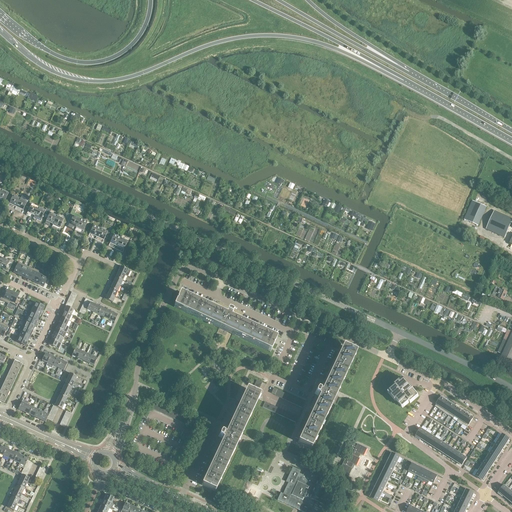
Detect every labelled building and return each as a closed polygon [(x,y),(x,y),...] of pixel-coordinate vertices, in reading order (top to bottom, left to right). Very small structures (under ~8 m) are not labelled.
[(22,89),(20,93),(28,97),(30,93),(22,89)] [(116,161),(125,166),(128,161),(119,156),(116,161)] [(153,172),(149,179),(156,182),(159,176),(153,172)] [(8,194),(1,190),(0,193),(0,203),(3,205),(6,200),(7,200),(8,197),(7,197),(8,194)] [(15,210),(20,199),(13,196),(11,199),(9,201),(10,202),(9,204),(8,207),(15,210)] [(491,197),(489,202),(497,206),(508,211),(508,212),(511,214),(511,206),(508,205),(491,197)] [(27,202),(20,199),(15,210),(21,214),(23,211),(24,208),(25,209),(26,206),(25,206),(27,202)] [(473,201),(464,219),(478,226),(486,207),(473,201)] [(28,213),(26,216),(33,219),(38,208),(31,204),(30,208),(29,207),(28,210),(29,210),(27,213),(28,213)] [(334,211),(340,214),(343,207),(337,204),(334,211)] [(38,208),(33,219),(40,222),(41,219),(42,219),(43,217),(44,217),(45,215),(46,215),(49,210),(46,209),(45,211),(38,208)] [(46,222),(45,225),(52,228),(57,216),(50,213),(51,211),(49,210),(46,215),(47,216),(46,218),(47,219),(46,222)] [(511,219),(494,211),(486,229),(504,237),(511,224),(511,219)] [(370,218),(355,212),(354,216),(359,219),(357,225),(360,226),(363,220),(368,222),(370,218)] [(57,216),(52,228),(59,231),(60,228),(62,229),(65,224),(66,223),(67,221),(68,218),(65,217),(58,214),(57,216)] [(75,231),(80,220),(73,216),(72,219),(71,219),(70,222),(71,222),(69,225),(70,225),(68,227),(75,231)] [(87,223),(80,220),(75,231),(82,234),(83,231),(85,229),(87,226),(86,226),(87,223)] [(367,228),(373,231),(376,223),(370,221),(367,228)] [(460,225),(457,231),(466,235),(469,229),(460,225)] [(90,234),(88,237),(95,240),(101,229),(94,226),(92,229),(91,228),(90,231),(91,231),(90,234)] [(101,229),(95,240),(102,243),(104,240),(104,241),(105,238),(106,238),(107,236),(109,237),(111,234),(108,232),(101,229)] [(110,244),(109,246),(116,250),(121,238),(114,235),(111,234),(110,237),(111,238),(110,241),(111,241),(110,244)] [(121,238),(116,250),(122,253),(124,250),(125,248),(126,248),(127,245),(126,245),(128,242),(121,238)] [(9,261),(4,259),(0,268),(5,270),(5,271),(8,273),(13,261),(11,260),(10,261),(9,261)] [(19,262),(14,273),(19,275),(24,265),(19,262)] [(24,265),(19,275),(24,277),(29,267),(24,265)] [(121,267),(119,266),(118,268),(120,269),(118,272),(125,275),(128,277),(130,271),(121,267)] [(29,267),(24,277),(29,280),(33,269),(29,267)] [(33,269),(29,280),(33,282),(39,271),(33,269)] [(39,271),(33,282),(38,284),(43,273),(39,271)] [(125,275),(118,272),(116,276),(115,275),(114,277),(122,281),(125,275)] [(43,273),(38,284),(43,287),(49,276),(43,273)] [(122,281),(114,277),(113,279),(115,280),(113,283),(120,286),(122,281)] [(381,298),(387,281),(380,279),(379,281),(376,280),(370,294),(381,298)] [(392,287),(391,288),(399,291),(401,287),(388,282),(387,285),(392,287)] [(120,286),(113,283),(111,287),(110,286),(109,288),(117,292),(120,286)] [(494,291),(492,295),(494,296),(498,298),(503,300),(507,293),(506,292),(508,289),(503,287),(501,290),(496,288),(494,291)] [(117,292),(109,288),(108,290),(110,291),(108,294),(115,297),(117,292)] [(3,294),(0,299),(0,300),(8,304),(13,293),(8,291),(6,295),(3,294)] [(13,293),(8,304),(16,308),(19,301),(16,300),(18,296),(13,293)] [(115,297),(108,294),(106,298),(105,297),(104,299),(112,303),(115,297)] [(236,320),(233,319),(236,314),(228,310),(228,311),(215,306),(213,309),(180,294),(174,307),(230,333),(270,352),(276,339),(236,320)] [(88,307),(87,310),(92,313),(96,305),(93,304),(93,302),(91,301),(90,304),(88,307)] [(33,302),(31,307),(41,312),(44,307),(41,306),(42,304),(39,303),(38,304),(33,302)] [(445,316),(448,317),(451,310),(437,304),(435,311),(441,313),(440,316),(444,318),(445,316)] [(98,315),(102,307),(100,306),(99,307),(96,305),(92,313),(98,315)] [(74,310),(71,308),(65,306),(64,308),(66,309),(64,312),(71,315),(74,310)] [(31,307),(29,312),(39,317),(41,312),(31,307)] [(104,307),(102,307),(98,315),(103,318),(107,310),(103,309),(104,307)] [(109,320),(113,312),(111,311),(110,312),(107,310),(103,318),(109,320)] [(27,317),(26,317),(37,322),(39,317),(29,312),(27,317)] [(71,315),(64,312),(63,316),(61,315),(60,317),(69,321),(71,315)] [(115,313),(113,312),(109,320),(114,323),(118,316),(114,314),(115,313)] [(26,316),(24,322),(35,327),(37,322),(26,317),(27,317),(26,316)] [(69,321),(60,317),(59,319),(61,320),(59,323),(66,326),(69,321)] [(483,332),(485,326),(474,321),(471,328),(476,330),(483,332)] [(24,322),(22,327),(32,332),(35,327),(24,322)] [(69,328),(66,326),(59,323),(57,327),(56,326),(55,328),(66,333),(69,328)] [(3,324),(0,330),(0,335),(3,337),(8,326),(3,324)] [(20,331),(20,332),(30,336),(32,332),(22,327),(20,331)] [(66,333),(55,328),(54,330),(56,331),(54,334),(64,338),(66,333)] [(511,331),(508,330),(498,353),(502,355),(501,358),(511,362),(511,331)] [(19,331),(17,336),(17,337),(17,336),(28,341),(30,336),(20,332),(20,331),(19,331)] [(64,338),(54,334),(52,337),(51,337),(50,339),(61,344),(64,338)] [(17,337),(15,342),(25,346),(28,341),(17,336),(17,337)] [(61,344),(50,339),(49,341),(50,341),(49,345),(56,348),(58,350),(61,344)] [(311,449),(332,403),(337,394),(356,353),(343,346),(323,388),(322,389),(318,387),(314,394),(315,395),(309,407),(313,409),(303,430),(300,428),(295,438),(299,440),(298,442),(311,449)] [(77,358),(81,351),(75,349),(72,356),(77,358)] [(83,361),(86,354),(81,351),(77,358),(83,361)] [(48,363),(51,355),(49,354),(49,355),(45,354),(42,361),(47,363),(48,363)] [(89,363),(92,356),(86,354),(83,361),(89,363)] [(53,366),(56,359),(53,357),(54,356),(51,355),(48,363),(47,363),(46,366),(52,368),(53,366)] [(94,366),(97,359),(92,356),(89,363),(94,366)] [(59,368),(62,360),(60,359),(60,360),(56,359),(53,366),(59,368)] [(64,361),(62,360),(59,368),(64,371),(67,364),(64,362),(64,361)] [(0,400),(3,402),(13,381),(21,364),(16,362),(0,394),(0,400)] [(70,374),(68,373),(67,375),(69,376),(67,379),(74,382),(77,377),(70,373),(70,374)] [(390,391),(388,393),(395,401),(396,400),(399,405),(401,403),(404,407),(409,402),(410,403),(415,399),(413,398),(417,395),(413,390),(403,378),(395,385),(396,386),(390,391)] [(74,382),(67,379),(66,382),(64,382),(63,384),(72,388),(74,382)] [(72,388),(63,384),(63,386),(64,386),(62,390),(69,393),(72,388)] [(260,395),(257,394),(252,391),(247,389),(245,392),(242,390),(237,400),(241,402),(238,407),(234,405),(230,415),(233,417),(227,430),(227,432),(222,430),(218,437),(219,438),(213,450),(217,452),(202,485),(215,492),(241,436),(258,399),(260,395)] [(69,393),(62,390),(61,393),(59,393),(58,394),(67,398),(69,393)] [(67,398),(58,394),(57,396),(59,397),(57,401),(64,404),(67,398)] [(442,396),(435,407),(440,410),(446,400),(447,399),(442,396)] [(24,412),(27,405),(28,402),(23,400),(18,409),(24,412)] [(446,400),(440,410),(444,413),(450,403),(446,400)] [(64,404),(57,401),(56,404),(54,403),(53,406),(59,408),(62,410),(64,404)] [(450,403),(444,413),(449,416),(455,406),(450,403)] [(29,415),(33,408),(27,405),(24,412),(29,415)] [(455,406),(449,416),(453,419),(455,417),(459,409),(455,406)] [(35,417),(38,410),(33,408),(29,415),(35,417)] [(459,409),(455,417),(459,419),(464,412),(459,409)] [(40,420),(43,413),(38,410),(35,417),(40,420)] [(47,419),(48,417),(49,415),(46,414),(47,411),(45,410),(43,413),(40,420),(46,422),(47,419)] [(459,419),(458,421),(462,424),(468,415),(464,412),(459,419)] [(468,415),(462,424),(467,427),(473,418),(468,415)] [(421,428),(415,437),(420,440),(421,439),(426,431),(421,428)] [(426,431),(421,439),(425,442),(430,434),(432,432),(427,429),(426,432),(426,431)] [(430,434),(425,442),(430,445),(435,437),(430,434)] [(502,434),(499,439),(506,444),(509,439),(502,434)] [(435,437),(430,445),(434,448),(439,440),(441,438),(436,435),(435,437)] [(496,438),(493,442),(496,444),(503,449),(506,444),(499,439),(496,438)] [(439,440),(434,448),(439,451),(444,443),(439,440)] [(342,465),(339,471),(348,476),(351,469),(353,469),(354,465),(356,466),(359,459),(358,458),(360,454),(363,456),(366,449),(357,445),(356,446),(347,442),(346,444),(343,452),(347,454),(342,465)] [(444,443),(439,451),(443,454),(448,446),(444,443)] [(496,444),(493,448),(500,453),(503,449),(496,444)] [(448,446),(443,454),(448,457),(453,449),(448,446)] [(490,447),(487,451),(490,453),(497,458),(500,453),(493,448),(490,447)] [(7,448),(3,456),(9,459),(12,451),(9,450),(9,448),(7,448)] [(453,449),(448,457),(452,460),(457,452),(453,449)] [(12,451),(9,459),(14,461),(18,453),(16,452),(16,453),(12,451)] [(457,452),(452,460),(457,462),(462,455),(457,452)] [(18,453),(14,461),(20,464),(23,457),(20,455),(20,453),(18,453)] [(388,458),(389,459),(397,462),(400,457),(391,453),(388,458)] [(490,453),(487,457),(495,462),(497,458),(490,453)] [(462,455),(457,462),(462,466),(467,458),(462,455)] [(20,464),(18,466),(24,468),(25,466),(26,463),(28,460),(28,461),(29,458),(27,457),(26,458),(23,457),(20,464)] [(487,457),(484,462),(492,467),(495,462),(487,457)] [(389,459),(387,463),(395,467),(397,462),(389,459)] [(484,462),(481,466),(489,471),(492,467),(484,462)] [(392,472),(395,467),(387,463),(384,468),(392,472)] [(413,464),(409,472),(414,474),(418,466),(413,464)] [(418,466),(414,474),(419,477),(422,469),(418,466)] [(481,466),(478,471),(486,476),(489,471),(481,466)] [(314,500),(324,480),(316,476),(305,471),(303,475),(302,475),(302,476),(298,474),(299,471),(292,468),(286,482),(288,483),(283,494),(280,493),(277,500),(302,511),(319,511),(323,505),(314,500)] [(390,477),(392,472),(384,468),(382,473),(390,477)] [(419,477),(417,480),(422,482),(423,479),(427,471),(422,469),(419,477)] [(476,469),(472,475),(475,476),(484,481),(487,476),(486,476),(478,471),(476,469)] [(427,471),(423,479),(428,481),(432,473),(427,471)] [(388,482),(390,477),(382,473),(380,478),(388,482)] [(432,473),(428,481),(433,484),(437,476),(432,473)] [(20,480),(27,484),(29,478),(27,477),(21,474),(20,476),(21,477),(20,480)] [(385,487),(388,482),(380,478),(377,483),(385,487)] [(17,483),(16,485),(24,489),(27,484),(20,480),(19,481),(18,484),(17,483)] [(383,492),(385,487),(377,483),(375,488),(383,492)] [(16,488),(15,491),(22,494),(24,489),(16,485),(15,487),(16,488)] [(504,486),(498,493),(502,497),(503,496),(509,489),(504,486)] [(381,496),(383,492),(375,488),(373,492),(381,496)] [(511,491),(509,489),(503,496),(507,499),(511,493),(511,491)] [(474,494),(466,490),(463,495),(471,499),(474,494)] [(12,494),(11,496),(19,500),(22,494),(15,491),(13,495),(12,494)] [(378,501),(381,496),(373,492),(370,498),(378,501)] [(107,494),(104,500),(112,503),(114,498),(107,494)] [(469,504),(471,499),(463,495),(461,500),(469,504)] [(10,501),(10,502),(17,505),(19,500),(11,496),(10,498),(11,499),(10,501)] [(102,505),(101,505),(109,509),(111,510),(113,504),(112,504),(112,503),(104,500),(102,504),(102,505)] [(467,509),(469,504),(461,500),(459,505),(467,509)] [(17,505),(10,502),(8,506),(7,505),(6,507),(8,508),(7,509),(9,510),(8,511),(14,511),(15,511),(14,511),(17,505)]
